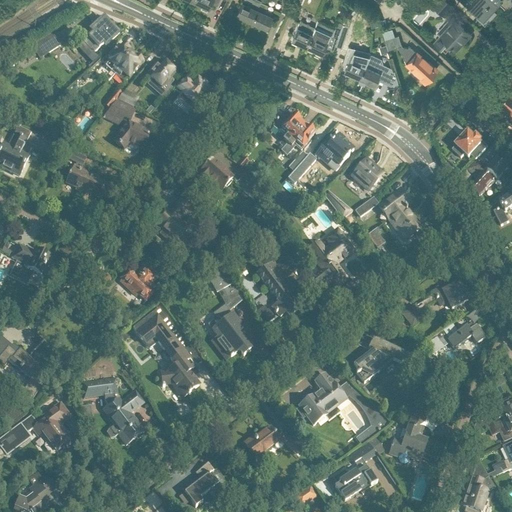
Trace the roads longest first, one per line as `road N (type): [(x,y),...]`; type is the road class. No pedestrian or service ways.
road 1 (residential): [(100,511),(463,235)]
road 2 (residential): [(0,201),(80,240),(104,242),(258,67)]
road 3 (residential): [(433,511),(485,367),(511,339)]
road 4 (secondary): [(405,142),(258,67)]
road 5 (secondary): [(258,67),(113,0)]
